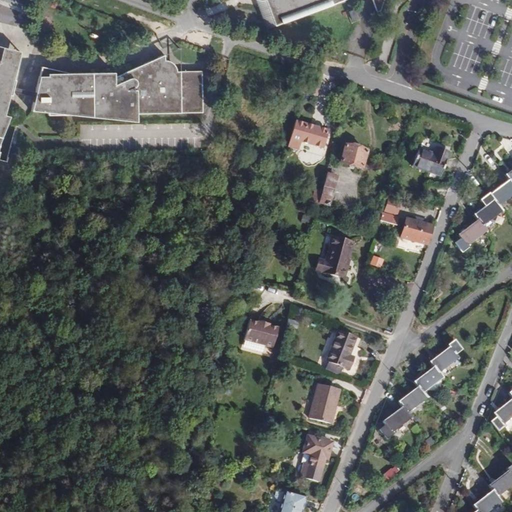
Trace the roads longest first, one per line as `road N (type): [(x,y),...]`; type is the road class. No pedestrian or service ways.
road 1 (residential): [(478,120),(131,0)]
road 2 (residential): [(393,358),(478,120)]
road 3 (residential): [(329,511),(393,358)]
road 4 (unknown): [(244,38),(174,127),(134,145)]
road 5 (residential): [(393,358),(511,269)]
road 6 (residential): [(511,320),(465,437)]
road 7 (residential): [(365,511),(465,437)]
